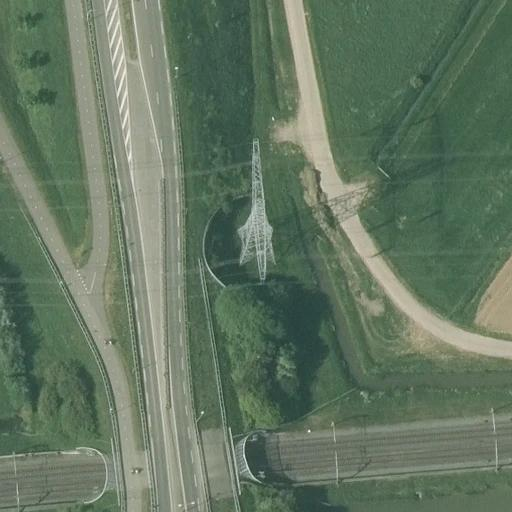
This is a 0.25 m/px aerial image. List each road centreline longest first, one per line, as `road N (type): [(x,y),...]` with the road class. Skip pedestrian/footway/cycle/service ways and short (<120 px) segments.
road 1 (secondary): [(96,0),(139,272),(164,511)]
road 2 (secondary): [(194,511),(176,376),(169,170),(145,0)]
road 3 (unclassified): [(511,351),(476,345),(417,314),(363,246),(328,180),(292,0)]
road 4 (unclassified): [(0,133),(115,375),(132,511)]
